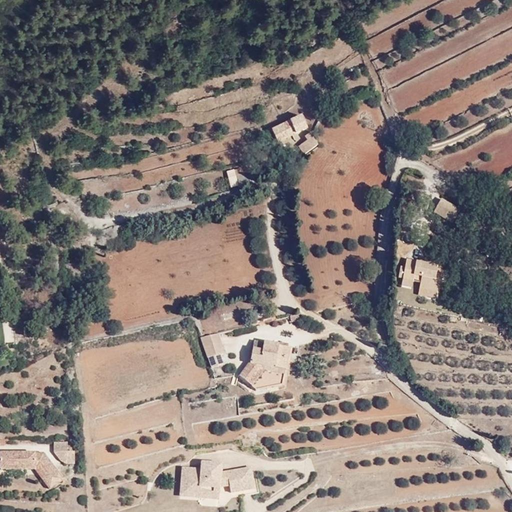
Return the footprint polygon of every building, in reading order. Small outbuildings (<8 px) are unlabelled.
[(305,127),(307,124),(302,112),(291,115),(295,128),(305,127)] [(312,128),(297,136),(303,148),(317,140),(312,128)] [(242,169),(234,171),(237,184),(252,180),(251,175),(244,177),(242,169)] [(441,200),(434,213),(453,224),(460,210),(441,200)] [(438,265),(416,261),(407,260),(405,267),(400,266),(398,278),(403,279),(402,286),(412,288),(413,282),(420,283),(418,296),(436,299),(440,279),(436,279),(438,265)] [(218,334),(200,338),(209,370),(224,366),(221,355),(224,354),(218,334)] [(264,391),(268,388),(282,386),(292,348),(279,346),(279,344),(264,342),(263,350),(253,348),(250,365),(248,365),(239,377),(256,390),(261,389),(264,391)] [(67,442),(54,442),(54,452),(61,462),(66,465),(75,465),(75,452),(67,452),(67,442)] [(38,472),(50,490),(63,482),(44,455),(2,451),(1,469),(38,472)] [(286,467),(287,454),(269,456),(269,467),(286,467)] [(200,469),(184,467),(182,467),(179,497),(219,501),(220,489),(230,487),(231,494),(255,490),(252,467),(222,472),(223,463),(201,462),(200,469)]
